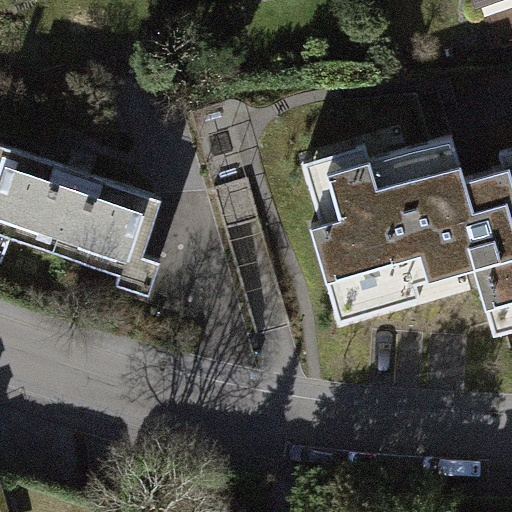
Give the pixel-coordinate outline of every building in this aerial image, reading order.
[(511,0),(465,0),(472,18),(511,4),(511,0)] [(363,138),(301,157),(317,213),(305,217),(334,314),(413,290),(408,275),(470,257),(486,253),(461,169),(449,127),(367,151),(363,138)] [(498,159),(461,169),(486,253),(470,257),(491,328),(511,321),(511,138),(494,144),(498,159)] [(153,197),(0,145),(0,238),(145,288),(157,254),(136,247),(153,197)] [(254,181),(222,190),(262,342),(294,333),(254,181)]
